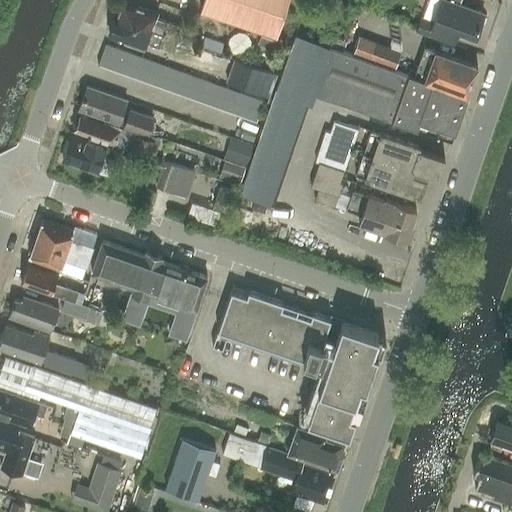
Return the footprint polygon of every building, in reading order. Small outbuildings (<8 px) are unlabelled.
[(277,37),(289,0),(204,0),(201,11),(277,37)] [(461,0),(426,0),(415,30),(454,44),(459,31),(476,37),(485,13),(460,4),(461,0)] [(122,1),(117,17),(179,39),(180,35),(184,37),(186,32),(181,31),(183,26),(156,17),(158,13),(122,1)] [(117,17),(116,16),(110,33),(146,46),(148,42),(174,51),(179,39),(117,17)] [(409,75),(409,74),(330,46),(295,34),(240,191),(273,203),(308,102),(310,102),(314,93),(393,121),(394,121),(394,120),(417,128),(417,127),(452,139),(467,96),(409,75)] [(401,50),(359,35),(353,54),(394,68),(401,50)] [(206,38),(203,47),(222,53),(225,44),(206,38)] [(110,69),(117,49),(106,44),(98,65),(110,69)] [(467,95),(478,65),(426,46),(416,71),(411,69),(409,74),(467,95)] [(110,69),(121,73),(129,53),(117,49),(110,69)] [(129,53),(121,73),(132,77),(140,57),(129,53)] [(140,57),(132,77),(144,82),(151,61),(140,57)] [(235,59),(227,82),(269,96),(277,73),(235,59)] [(144,82),(155,86),(163,65),(151,61),(144,82)] [(155,86),(166,90),(174,69),(163,65),(155,86)] [(174,69),(166,90),(178,94),(185,73),(174,69)] [(185,73),(178,94),(189,98),(196,77),(185,73)] [(196,77),(189,98),(200,102),(208,81),(196,77)] [(208,81),(200,102),(212,106),(219,85),(208,81)] [(219,85),(212,106),(223,110),(230,89),(219,85)] [(119,123),(127,100),(88,86),(80,109),(119,123)] [(242,93),(230,89),(223,110),(234,114),(242,93)] [(234,114),(246,118),(253,97),(242,93),(234,114)] [(265,102),(253,97),(246,118),(257,122),(265,102)] [(137,131),(136,134),(125,130),(125,129),(104,122),(104,124),(81,115),(76,130),(130,149),(131,148),(147,154),(154,156),(161,137),(149,133),(148,135),(137,131)] [(349,122),(348,126),(334,121),(331,132),(326,131),(316,161),(319,162),(311,186),(319,188),(316,199),(346,209),(351,196),(339,192),(342,183),(340,182),(359,125),(349,122)] [(439,176),(445,158),(418,149),(420,145),(381,132),(381,133),(372,130),(357,174),(366,177),(421,196),(427,180),(412,174),(414,167),(439,176)] [(111,176),(116,162),(103,157),(107,147),(94,143),(95,141),(82,136),(81,141),(71,138),(63,160),(111,176)] [(235,141),(223,177),(240,183),(252,147),(235,141)] [(187,196),(196,170),(154,156),(147,154),(144,163),(162,169),(156,186),(187,196)] [(228,212),(236,189),(221,184),(213,207),(228,212)] [(139,193),(137,199),(149,203),(153,191),(146,189),(139,193)] [(406,239),(417,208),(396,201),(396,202),(385,199),(385,200),(369,194),(369,195),(353,190),(347,209),(362,215),(360,222),(386,231),(385,232),(406,239)] [(43,219),(37,238),(91,257),(94,247),(80,242),(80,243),(70,239),(73,229),(43,219)] [(87,267),(91,257),(37,238),(30,258),(60,268),(63,258),(73,262),(73,263),(87,267)] [(145,253),(102,239),(91,273),(133,287),(131,292),(149,298),(150,295),(196,311),(209,275),(163,259),(164,256),(146,249),(145,253)] [(21,283),(67,298),(77,301),(81,290),(67,286),(66,287),(54,283),(58,273),(28,263),(21,283)] [(281,307),(283,301),(249,289),(247,295),(232,290),(219,328),(327,365),(307,421),(349,435),(377,352),(383,335),(342,321),(336,337),(325,333),(330,318),(312,312),(311,317),(281,307)] [(51,330),(59,308),(24,296),(22,301),(16,299),(10,316),(51,330)] [(90,306),(77,301),(67,298),(62,312),(85,320),(90,306)] [(91,365),(76,360),(44,349),(49,336),(35,331),(34,334),(7,325),(0,344),(0,346),(41,360),(41,357),(51,360),(49,366),(72,373),(87,379),(91,365)] [(158,407),(33,365),(24,390),(68,405),(59,433),(70,436),(68,442),(79,446),(83,436),(141,456),(158,407)] [(41,401),(0,387),(0,414),(32,425),(36,414),(43,416),(47,405),(40,402),(41,401)] [(0,417),(0,447),(7,450),(2,467),(22,474),(35,437),(11,429),(13,422),(0,417)] [(511,424),(499,420),(493,439),(511,445),(511,424)] [(344,450),(345,450),(342,443),(335,447),(320,441),(321,437),(296,429),(288,451),(338,468),(344,450)] [(224,454),(297,479),(293,491),(297,492),(293,505),(310,511),(314,498),(326,502),(336,473),(230,437),(224,454)] [(199,500),(216,450),(182,438),(165,488),(199,500)] [(511,463),(480,453),(473,473),(479,475),(475,488),(494,494),(492,498),(511,505),(511,463)] [(107,510),(121,470),(98,462),(90,485),(84,502),(107,510)] [(24,511),(26,505),(13,501),(9,511),(24,511)]
